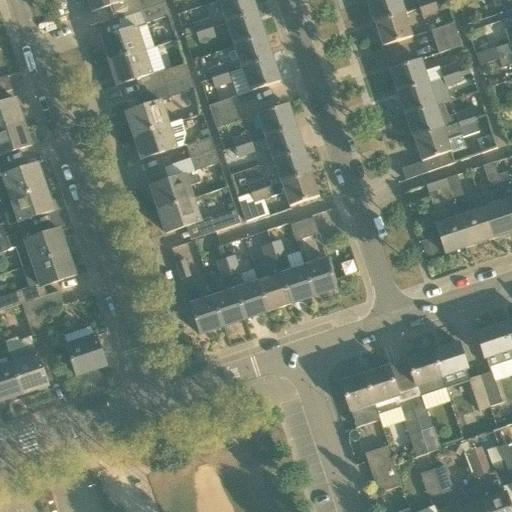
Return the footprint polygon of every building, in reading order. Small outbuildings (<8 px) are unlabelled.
[(88,0),(93,13),(128,1),(127,0),(88,0)] [(164,0),(136,0),(141,12),(166,4),(164,0)] [(222,0),(220,1),(225,15),(228,24),(257,14),(252,0),(222,0)] [(404,14),(399,0),(370,0),(368,1),(375,24),(404,14)] [(417,0),(416,0),(419,9),(435,4),(434,0),(417,0)] [(462,16),(474,12),(471,0),(459,4),(462,16)] [(511,0),(492,0),(495,7),(503,4),(506,13),(511,10),(511,0)] [(141,12),(145,25),(170,16),(166,4),(141,12)] [(438,13),(435,4),(419,9),(422,18),(438,13)] [(236,47),(265,37),(257,14),(228,24),(236,47)] [(404,14),(375,24),(383,48),(412,38),(404,14)] [(194,27),(197,34),(213,29),(209,18),(193,23),(194,27)] [(435,43),(458,35),(454,24),(431,31),(435,43)] [(110,63),(145,52),(137,28),(102,40),(110,63)] [(213,29),(197,34),(200,43),(216,38),(213,29)] [(458,35),(435,43),(439,54),(462,47),(458,35)] [(243,70),(272,60),(265,37),(236,47),(243,70)] [(496,49),(499,59),(511,54),(511,50),(510,44),(496,49)] [(152,75),(145,52),(110,63),(117,86),(152,75)] [(511,54),(499,59),(503,69),(511,66),(511,54)] [(272,60),(243,70),(251,93),(280,83),(272,60)] [(399,94),(428,84),(420,61),(391,71),(399,94)] [(191,78),(190,77),(186,65),(161,73),(166,86),(191,78)] [(459,74),(457,67),(456,65),(440,70),(443,79),(459,74)] [(212,80),(228,74),(225,66),(209,71),(212,80)] [(228,74),(212,80),(215,89),(231,83),(228,74)] [(407,116),(443,104),(450,102),(446,88),(462,83),(459,74),(443,79),(428,84),(399,94),(407,116)] [(7,77),(0,79),(0,94),(12,91),(7,77)] [(170,98),(195,90),(191,78),(166,86),(170,98)] [(213,118),(236,110),(232,99),(209,107),(213,118)] [(16,100),(0,105),(0,131),(24,123),(16,100)] [(134,137),(169,125),(161,102),(126,114),(134,137)] [(414,139),(474,119),(471,110),(448,118),(443,104),(407,116),(414,139)] [(267,138),(296,128),(288,105),(259,115),(267,138)] [(236,110),(213,118),(217,130),(240,122),(236,110)] [(414,139),(422,162),(424,162),(428,173),(454,164),(447,143),(462,137),(463,139),(479,134),(474,119),(414,139)] [(169,125),(134,137),(142,160),(183,147),(183,146),(184,135),(185,135),(180,122),(169,125)] [(0,156),(32,146),(31,145),(24,123),(0,131),(0,156)] [(267,138),(275,161),(303,151),(296,128),(267,138)] [(236,149),(252,144),(249,135),(233,140),(236,149)] [(215,151),(211,138),(186,147),(191,159),(215,151)] [(252,144),(236,149),(239,158),(255,153),(252,144)] [(215,151),(191,159),(195,172),(220,164),(215,151)] [(311,174),(303,151),(275,161),(282,184),(311,174)] [(493,240),(511,233),(511,219),(497,176),(493,163),(483,167),(492,193),(496,205),(482,210),(493,240)] [(0,167),(0,200),(1,204),(46,188),(38,165),(4,177),(0,167)] [(507,173),(497,176),(511,219),(511,186),(511,187),(507,173)] [(197,176),(193,178),(192,174),(151,188),(158,211),(194,199),(189,187),(200,183),(197,176)] [(311,174),(282,184),(268,189),(252,195),(238,199),(246,222),(259,218),(255,204),(285,193),(290,207),(319,198),(311,174)] [(447,179),(447,180),(470,248),(493,240),(482,210),(470,214),(466,202),(457,176),(447,179)] [(252,195),(268,189),(264,179),(248,185),(252,195)] [(432,213),(436,225),(446,256),(470,248),(447,180),(426,187),(431,199),(441,196),(446,209),(432,213)] [(1,204),(2,207),(8,226),(54,211),(46,188),(1,204)] [(166,234),(186,227),(201,222),(194,199),(158,211),(166,234)] [(215,233),(216,233),(240,224),(236,212),(211,220),(215,233)] [(314,218),(291,226),(296,242),(319,235),(314,218)] [(68,253),(60,230),(15,246),(23,269),(33,265),(68,253)] [(0,239),(0,254),(10,250),(6,238),(0,239)] [(433,238),(421,242),(426,259),(439,255),(433,238)] [(291,305),(314,297),(304,268),(291,272),(286,257),(285,257),(280,241),(271,244),(291,305)] [(269,279),(259,283),(269,313),(291,305),(271,244),(262,247),(267,262),(264,263),(269,279)] [(68,253),(33,265),(41,288),(76,276),(68,253)] [(230,275),(239,272),(234,256),(225,259),(230,275)] [(221,278),(230,275),(225,259),(216,262),(221,278)] [(304,268),(314,297),(337,290),(328,260),(304,268)] [(176,264),(181,280),(190,277),(185,261),(176,264)] [(246,320),(269,313),(259,283),(236,291),(246,320)] [(223,328),(213,298),(203,302),(198,287),(185,291),(200,336),(223,328)] [(22,305),(26,303),(22,291),(0,297),(0,313),(22,305)] [(223,328),(246,320),(236,291),(213,298),(223,328)] [(60,292),(35,301),(39,314),(64,305),(60,292)] [(35,301),(26,303),(22,305),(33,338),(46,333),(39,314),(35,301)] [(511,321),(502,325),(511,355),(511,321)] [(485,360),(487,360),(490,368),(511,360),(511,355),(502,325),(476,334),(485,360)] [(96,336),(67,346),(77,378),(106,368),(96,336)] [(446,390),(469,382),(469,380),(465,371),(467,370),(459,344),(433,352),(442,379),(446,390)] [(48,387),(38,356),(37,356),(34,346),(9,354),(23,396),(48,387)] [(0,403),(23,396),(9,354),(8,352),(0,354),(0,403)] [(417,387),(420,397),(421,398),(422,398),(445,390),(433,352),(407,361),(416,387),(417,387)] [(399,403),(398,398),(398,397),(388,367),(364,375),(378,416),(400,409),(417,459),(428,455),(421,433),(410,400),(399,403)] [(492,373),(480,377),(491,408),(502,404),(492,373)] [(351,413),(357,428),(357,429),(380,421),(378,416),(364,375),(341,383),(351,413)] [(480,377),(469,380),(469,382),(479,412),(491,408),(480,377)] [(420,397),(410,400),(421,433),(433,429),(429,419),(426,411),(422,398),(421,398),(420,397)] [(499,450),(504,462),(511,482),(511,446),(511,445),(499,450)] [(372,474),(394,466),(388,447),(365,455),(372,474)] [(491,472),(481,447),(465,454),(475,478),(491,472)] [(492,466),(498,482),(477,489),(485,511),(511,511),(505,493),(503,494),(501,489),(511,484),(511,482),(504,462),(492,466)] [(372,474),(376,486),(378,495),(401,487),(394,466),(372,474)] [(447,509),(457,505),(458,504),(444,467),(432,471),(436,484),(447,509)] [(432,471),(420,476),(425,488),(436,484),(432,471)] [(436,484),(425,488),(433,511),(437,511),(447,509),(436,484)] [(485,511),(477,489),(477,488),(463,494),(468,507),(458,511),(485,511)]
